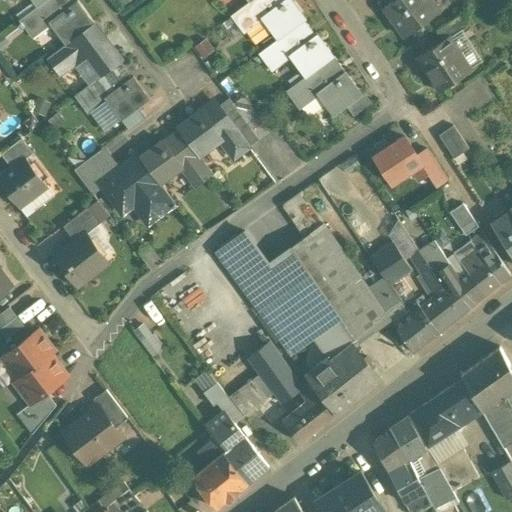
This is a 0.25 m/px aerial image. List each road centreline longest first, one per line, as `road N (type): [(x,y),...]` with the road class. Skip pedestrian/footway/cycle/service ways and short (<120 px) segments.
road 1 (residential): [(336,0),(407,107),(148,286),(95,358),(0,218)]
road 2 (secondary): [(511,302),(242,511)]
